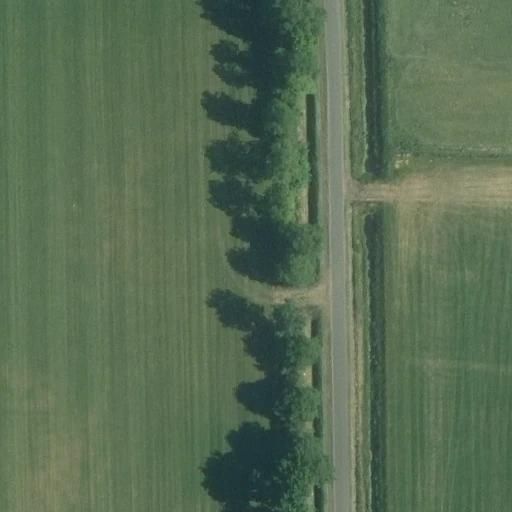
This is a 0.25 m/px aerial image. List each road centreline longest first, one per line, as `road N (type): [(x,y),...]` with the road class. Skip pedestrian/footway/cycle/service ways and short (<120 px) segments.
road 1 (unclassified): [(340,511),(329,0)]
road 2 (track): [(479,192),(334,192)]
